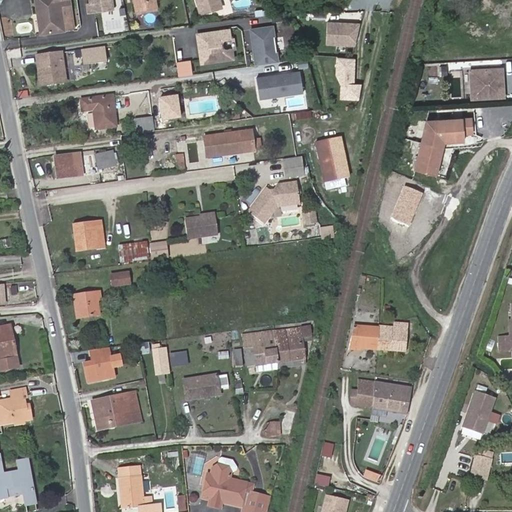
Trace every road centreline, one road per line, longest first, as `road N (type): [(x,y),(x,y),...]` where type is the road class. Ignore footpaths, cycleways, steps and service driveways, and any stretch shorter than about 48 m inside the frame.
road 1 (residential): [(85,511),(0,76)]
road 2 (tertiary): [(393,511),(511,181)]
road 3 (unknown): [(266,166),(27,201)]
road 4 (track): [(254,433),(79,452)]
